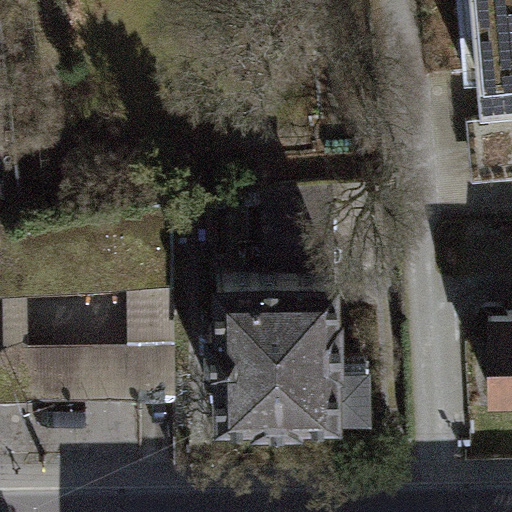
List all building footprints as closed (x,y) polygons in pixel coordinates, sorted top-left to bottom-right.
[(511,0),(461,0),(468,71),(511,66),(511,0)] [(0,11),(0,10),(0,203),(21,202),(0,11)] [(266,188),(266,271),(334,270),(333,181),(266,188)] [(129,274),(176,272),(177,192),(21,202),(0,203),(0,281),(6,282),(30,281),(129,274)] [(222,357),(222,410),(260,410),(261,418),(301,417),(301,411),(341,411),(341,402),(371,402),(371,355),(340,356),(339,270),(334,270),(266,271),(221,271),(222,321),(214,321),(214,357),(222,357)] [(0,390),(181,389),(176,272),(129,274),(129,335),(30,335),(30,281),(6,282),(7,337),(0,337),(0,390)] [(511,312),(493,313),(494,391),(511,390),(511,312)]
